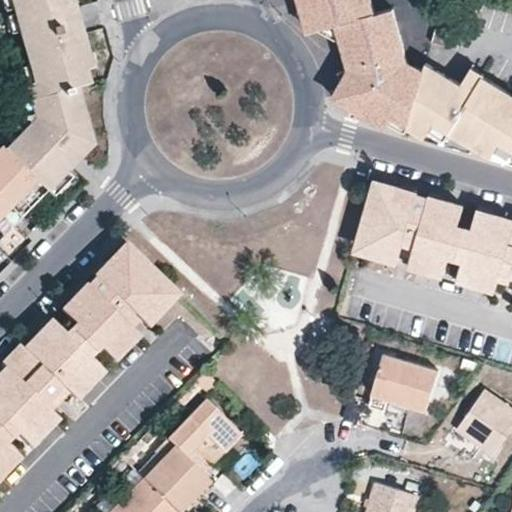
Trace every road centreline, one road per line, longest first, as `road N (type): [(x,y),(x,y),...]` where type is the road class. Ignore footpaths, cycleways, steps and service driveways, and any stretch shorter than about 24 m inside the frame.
road 1 (tertiary): [(149,166),(0,322)]
road 2 (residential): [(307,119),(511,183)]
road 3 (tertiary): [(149,166),(193,193),(242,192),(290,161),(307,119)]
road 4 (tertiary): [(268,29),(235,16),(197,18),(164,35),(137,64)]
